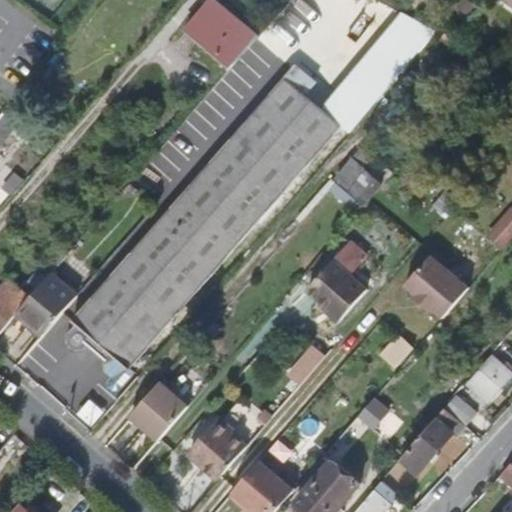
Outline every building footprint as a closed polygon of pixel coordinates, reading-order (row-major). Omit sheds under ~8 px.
[(473,2),(469,0),(460,0),(456,8),(466,14),(473,2)] [(261,36),(229,9),(223,16),(208,4),(184,33),(212,56),(216,51),(234,67),(261,36)] [(372,136),(457,40),(442,33),(364,122),(361,126),(372,136)] [(287,71),(308,90),(319,77),(298,59),(287,71)] [(75,317),(132,367),(346,122),(308,90),(287,71),(75,317)] [(0,146),(18,123),(5,113),(0,119),(0,146)] [(356,159),(385,184),(387,185),(396,174),(366,148),(356,159)] [(340,178),(368,203),(385,184),(356,159),(340,178)] [(452,181),(432,204),(447,218),(468,194),(452,181)] [(511,207),(490,233),(506,248),(511,241),(511,207)] [(307,289),(339,318),(365,288),(350,274),(365,256),(348,241),(307,289)] [(40,269),(50,278),(73,253),(63,243),(40,269)] [(442,322),(468,293),(445,273),(445,265),(434,255),(405,289),(415,298),(413,300),(430,314),(431,312),(442,322)] [(23,288),(34,297),(50,278),(40,269),(23,288)] [(42,337),(76,299),(50,278),(34,297),(14,320),(26,330),(29,326),(42,337)] [(14,320),(34,297),(23,288),(13,279),(0,295),(0,336),(9,326),(14,320)] [(417,351),(402,338),(386,357),(401,370),(417,351)] [(296,363),(311,375),(324,359),(309,347),(296,363)] [(511,368),(495,355),(470,385),(489,402),(511,376),(511,368)] [(158,442),(188,407),(161,383),(130,417),(158,442)] [(361,414),(374,426),(391,409),(377,396),(361,414)] [(458,398),(447,412),(467,429),(478,417),(458,398)] [(264,409),(256,418),(266,427),(274,417),(264,409)] [(418,476),(454,435),(458,439),(467,429),(447,412),(445,411),(401,463),(418,476)] [(217,484),(247,449),(231,435),(233,432),(219,421),(189,455),(201,465),(199,468),(217,484)] [(276,511),(294,492),(259,461),(229,496),(243,508),(245,504),(253,511),(276,511)] [(336,511),(359,485),(332,462),(296,504),(305,511),(336,511)] [(385,511),(399,497),(391,492),(391,490),(385,487),(385,486),(382,484),(358,511),(385,511)]
